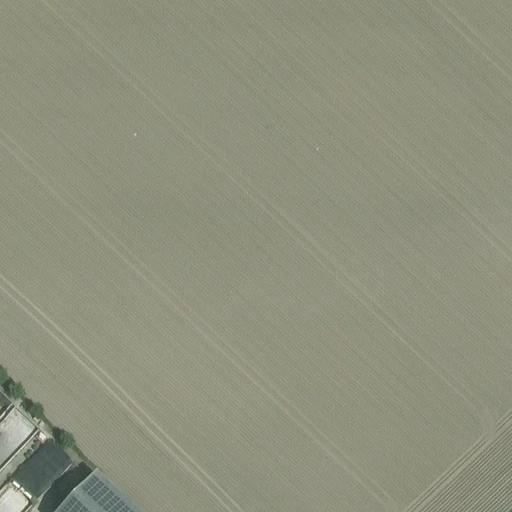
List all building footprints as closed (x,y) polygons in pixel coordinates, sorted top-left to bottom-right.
[(47,446),(61,430),(53,423),(39,439),(47,446)] [(56,439),(51,468),(76,472),(80,443),(56,439)] [(0,476),(16,465),(0,442),(0,476)] [(137,511),(98,474),(61,511),(137,511)] [(0,511),(24,511),(5,493),(0,497),(0,511)]
